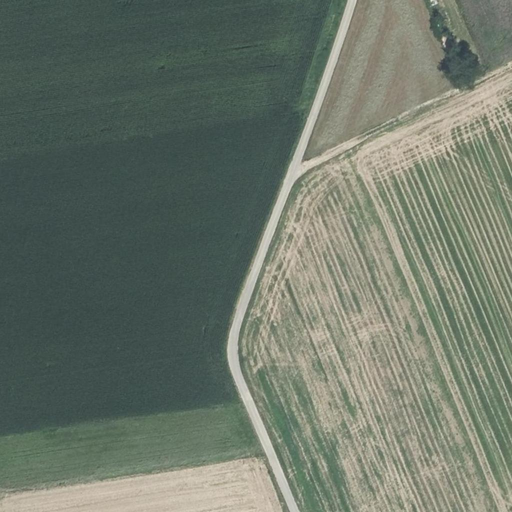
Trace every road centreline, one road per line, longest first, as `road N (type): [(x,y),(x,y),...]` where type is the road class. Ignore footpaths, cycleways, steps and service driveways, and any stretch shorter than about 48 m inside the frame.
road 1 (track): [(293,511),(235,374),(232,339),(300,165)]
road 2 (track): [(511,63),(300,165)]
road 3 (track): [(300,165),(350,0)]
